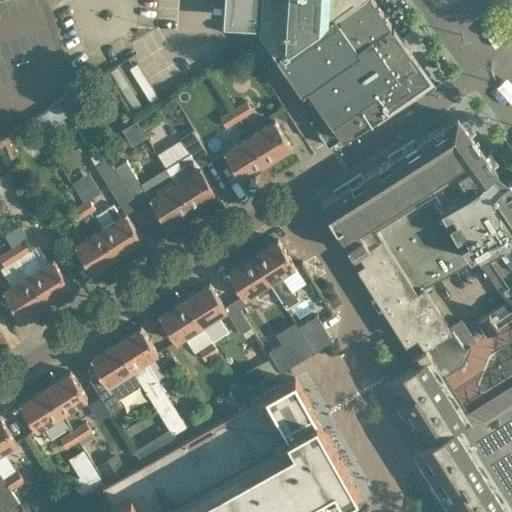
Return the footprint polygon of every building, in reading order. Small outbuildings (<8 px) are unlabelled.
[(230,0),(230,16),(261,18),(277,0),(230,0)] [(260,29),(277,53),(356,0),(277,0),(261,18),(260,29)] [(391,20),(376,0),(356,0),(277,53),(298,82),(391,20)] [(318,111),(339,97),(368,78),(409,50),(411,49),(391,20),(298,82),(312,103),(318,111)] [(409,50),(368,78),(339,97),(358,125),(388,106),(384,100),(410,82),(407,77),(412,73),(408,68),(417,62),(409,50)] [(227,126),(240,118),(234,107),(230,110),(207,73),(194,81),(218,119),(221,116),(227,126)] [(40,132),(77,107),(68,94),(53,104),(54,106),(32,120),(40,132)] [(329,144),(358,125),(339,97),(318,111),(312,103),(304,109),(329,144)] [(246,100),(234,107),(240,118),(253,110),(246,100)] [(122,126),(133,143),(146,135),(135,117),(122,126)] [(406,147),(422,173),(474,137),(461,118),(454,117),(406,147)] [(250,134),(266,161),(292,145),(275,118),(250,134)] [(165,166),(165,167),(166,167),(192,208),(217,192),(207,175),(201,165),(212,158),(193,128),(181,136),(190,150),(165,166)] [(266,161),(250,134),(224,150),(241,177),(266,161)] [(474,137),(422,173),(435,193),(487,155),(474,137)] [(322,201),(338,226),(422,173),(406,147),(322,201)] [(439,199),(442,205),(469,190),(481,181),(498,169),(488,155),(487,155),(435,193),(439,199)] [(126,184),(115,166),(114,167),(107,156),(96,163),(95,164),(113,192),(126,184)] [(115,166),(126,184),(137,176),(126,159),(115,166)] [(140,182),(137,176),(126,184),(138,205),(150,197),(156,206),(167,223),(192,208),(166,167),(165,167),(140,182)] [(498,169),(481,181),(469,190),(442,205),(450,217),(461,235),(475,258),(477,257),(505,242),(506,244),(508,242),(511,239),(511,178),(510,180),(509,179),(508,179),(499,168),(498,169)] [(354,252),(355,252),(439,199),(435,193),(422,173),(338,226),(354,252)] [(84,200),(79,203),(86,213),(95,208),(88,197),(84,200)] [(355,252),(366,269),(450,217),(442,205),(439,199),(355,252)] [(77,219),(86,213),(79,203),(71,208),(77,219)] [(126,211),(121,215),(113,203),(95,214),(103,226),(100,228),(117,255),(143,238),(132,221),(126,211)] [(461,235),(450,217),(366,269),(378,287),(461,235)] [(117,255),(100,228),(76,244),(82,253),(93,270),(117,255)] [(389,305),(423,286),(475,258),(461,235),(378,287),(389,305)] [(253,254),(270,281),(281,297),(280,298),(286,307),(300,298),(294,289),(293,290),(282,273),(295,264),(278,238),(253,254)] [(31,248),(25,239),(12,247),(18,257),(31,248)] [(511,247),(508,242),(506,244),(505,242),(477,257),(507,299),(511,306),(511,247)] [(0,257),(5,265),(18,257),(12,247),(0,254),(0,257)] [(270,281),(253,254),(228,269),(239,286),(246,297),(270,281)] [(29,274),(23,264),(18,257),(1,267),(12,285),(4,290),(10,299),(21,316),(46,299),(30,273),(29,274)] [(54,258),(30,273),(46,299),(71,284),(60,267),(54,258)] [(210,281),(185,297),(202,324),(212,340),(228,330),(218,314),(227,309),(227,308),(221,298),(210,281)] [(423,286),(389,305),(405,330),(409,337),(415,332),(424,345),(433,340),(451,329),(449,326),(438,310),(423,286)] [(202,324),(185,297),(159,313),(177,340),(202,324)] [(480,337),(511,314),(511,306),(507,299),(471,324),(480,337)] [(318,313),(298,324),(314,351),(333,339),(318,313)] [(451,329),(433,340),(452,369),(465,361),(471,343),(471,342),(476,339),(461,317),(449,326),(451,329)] [(116,340),(133,367),(142,381),(144,384),(156,404),(173,433),(187,424),(157,376),(162,373),(151,356),(158,351),(141,324),(116,340)] [(289,365),(314,351),(302,330),(282,341),(268,349),(281,370),(289,365)] [(91,356),(108,383),(110,386),(99,392),(111,411),(122,404),(117,396),(142,381),(133,367),(116,340),(91,356)] [(205,359),(218,350),(212,340),(198,348),(205,359)] [(424,345),(412,353),(417,360),(385,380),(399,402),(445,373),(452,369),(433,340),(424,345)] [(272,355),(258,361),(264,375),(278,369),(272,355)] [(45,385),(63,412),(88,397),(81,386),(71,369),(45,385)] [(260,369),(248,376),(253,384),(265,377),(260,369)] [(511,511),(511,399),(483,417),(456,392),(451,383),(445,373),(399,402),(406,414),(423,441),(414,447),(455,511),(511,511)] [(313,407),(303,389),(296,376),(155,455),(143,462),(127,471),(110,480),(103,485),(117,511),(310,511),(327,502),(329,505),(358,489),(356,485),(354,486),(341,462),(343,461),(341,457),(338,458),(325,435),(328,434),(326,430),(323,431),(310,408),(313,407)] [(20,401),(31,418),(37,428),(63,412),(45,385),(20,401)] [(0,451),(17,441),(11,431),(0,414),(0,451)] [(79,440),(92,432),(86,422),(72,430),(79,440)] [(66,448),(79,440),(72,430),(59,438),(66,448)] [(155,455),(146,441),(134,448),(143,462),(155,455)] [(72,462),(80,475),(90,492),(105,483),(86,453),(72,462)] [(110,480),(127,471),(118,455),(101,465),(110,480)] [(25,480),(17,468),(3,476),(11,489),(12,488),(25,480)] [(0,502),(5,511),(20,502),(12,488),(11,489),(3,476),(0,471),(0,502)]
